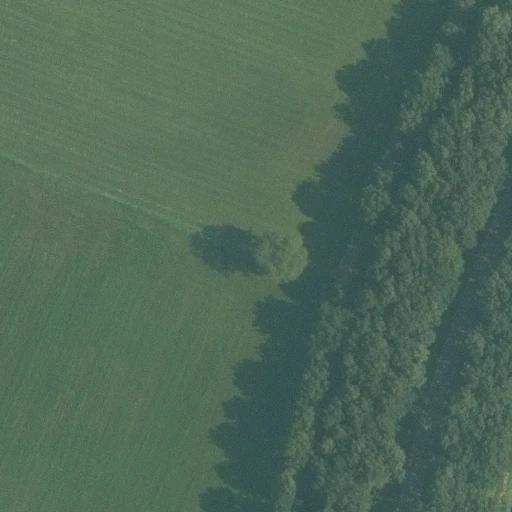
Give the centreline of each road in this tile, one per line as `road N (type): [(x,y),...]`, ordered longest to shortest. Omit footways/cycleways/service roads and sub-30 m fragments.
road 1 (unclassified): [(280,511),(352,261),(466,0)]
road 2 (unclassified): [(412,511),(463,302),(511,201)]
